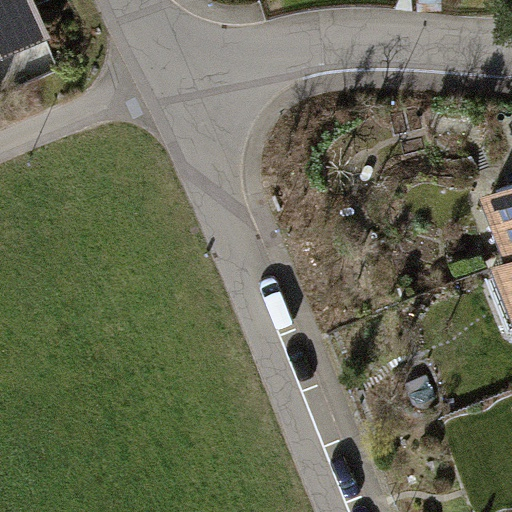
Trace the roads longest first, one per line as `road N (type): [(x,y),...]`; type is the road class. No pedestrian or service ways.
road 1 (residential): [(342,511),(170,80)]
road 2 (residential): [(511,44),(328,40),(170,80)]
road 3 (residential): [(0,148),(170,80)]
